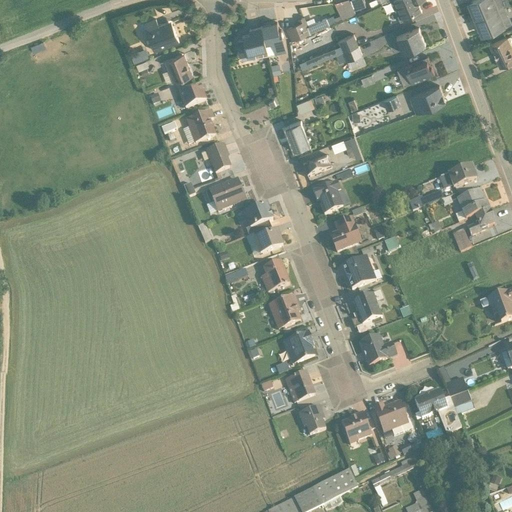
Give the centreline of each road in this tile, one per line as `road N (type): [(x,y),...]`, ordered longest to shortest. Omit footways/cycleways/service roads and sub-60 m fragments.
road 1 (residential): [(214,0),(218,73),(244,141),(290,208),(358,394),(426,376)]
road 2 (track): [(0,265),(8,318),(0,511)]
road 3 (residential): [(511,186),(443,0)]
road 4 (unclassified): [(122,0),(0,45)]
